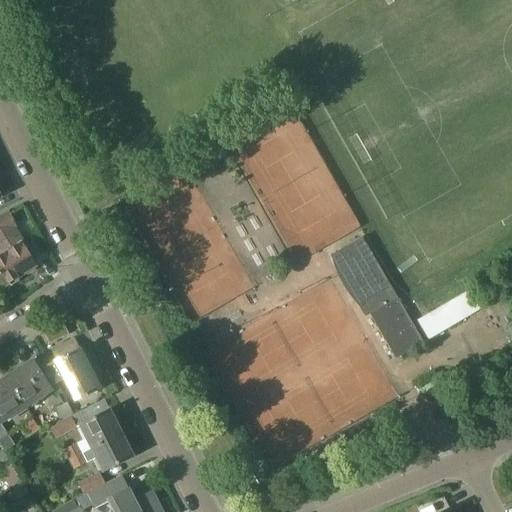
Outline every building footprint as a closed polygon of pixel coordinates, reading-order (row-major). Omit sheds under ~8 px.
[(0,279),(5,287),(35,268),(21,245),(14,230),(15,229),(8,215),(0,219),(0,279)] [(337,269),(336,270),(339,278),(344,287),(349,295),(358,306),(362,303),(370,317),(395,360),(422,344),(361,238),(329,256),(337,269)] [(511,268),(500,275),(509,292),(511,290),(511,268)] [(419,319),(431,340),(488,307),(476,287),(419,319)] [(73,403),(97,391),(72,341),(49,352),(55,363),(47,367),(55,384),(62,380),(73,403)] [(31,363),(5,379),(23,408),(49,391),(48,389),(55,384),(47,367),(36,374),(31,363)] [(0,422),(23,408),(5,379),(0,382),(0,422)] [(60,422),(71,416),(73,415),(67,404),(55,410),(60,422)] [(453,409),(459,421),(467,416),(461,404),(453,409)] [(85,441),(64,451),(68,461),(120,435),(108,412),(78,427),(85,441)] [(71,418),(49,428),(55,440),(77,429),(71,418)] [(21,427),(28,439),(39,431),(32,420),(21,427)] [(0,446),(4,453),(14,446),(1,427),(0,427),(0,446)] [(58,467),(63,476),(95,460),(102,473),(131,458),(120,435),(68,461),(69,462),(58,467)] [(11,466),(0,472),(0,473),(11,490),(17,487),(22,483),(11,466)] [(77,484),(83,496),(83,497),(105,486),(98,474),(77,484)] [(158,511),(150,495),(132,504),(120,480),(88,496),(94,508),(108,500),(113,511),(158,511)] [(22,483),(17,487),(11,490),(19,502),(30,495),(22,483)]
